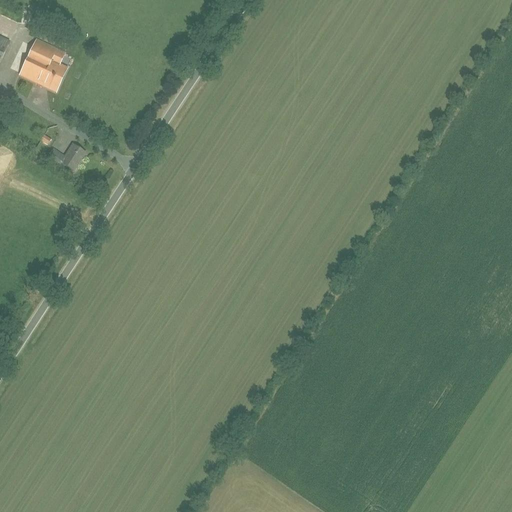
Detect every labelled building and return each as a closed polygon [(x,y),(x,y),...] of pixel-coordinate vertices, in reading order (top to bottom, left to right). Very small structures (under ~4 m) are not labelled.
[(0,62),(9,42),(0,38),(0,62)] [(36,40),(20,75),(56,92),(67,69),(59,65),(64,53),(36,40)] [(50,146),(52,139),(44,137),(42,143),(50,146)] [(24,144),(19,154),(29,159),(30,159),(38,164),(43,154),(34,150),(24,144)] [(74,171),(86,153),(73,145),(65,157),(53,150),(47,159),(59,167),(61,163),(74,171)] [(23,189),(34,194),(40,197),(48,180),(41,176),(33,173),(27,170),(19,187),(23,189)]
